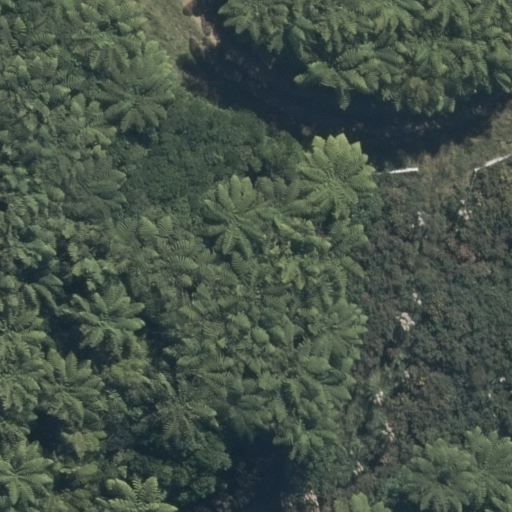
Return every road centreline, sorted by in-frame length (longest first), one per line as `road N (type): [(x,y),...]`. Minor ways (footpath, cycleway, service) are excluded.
road 1 (track): [(242,511),(326,444),(376,383),(437,189),(447,106)]
road 2 (track): [(511,65),(457,103),(420,114),(373,108),(274,73),(218,39),(180,0)]
